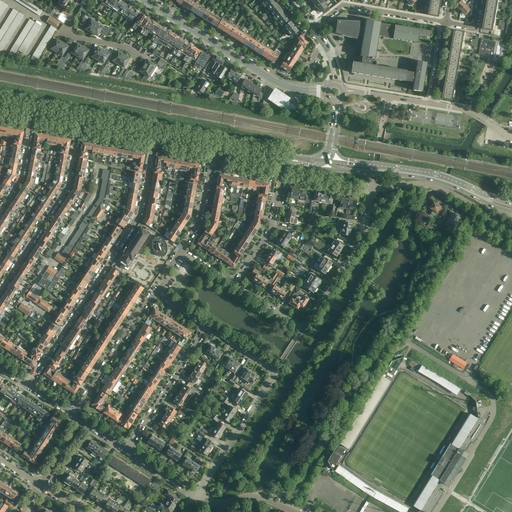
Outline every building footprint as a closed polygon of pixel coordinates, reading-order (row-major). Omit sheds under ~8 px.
[(69,0),(59,0),(57,4),(64,8),(69,0)] [(117,0),(112,8),(117,11),(122,3),(117,0)] [(190,0),(189,0),(183,0),(181,5),(183,6),(182,7),(185,8),(190,0)] [(190,11),(196,3),(195,3),(190,0),(185,8),(188,10),(190,11)] [(437,17),(439,0),(430,0),(428,15),(437,17)] [(488,0),(486,12),(495,14),(497,0),(488,0)] [(274,1),(268,6),(271,11),(270,11),(270,12),(271,11),(278,6),(278,5),(274,1)] [(461,10),(466,6),(462,1),(457,6),(461,10)] [(323,2),(317,8),(318,10),(318,11),(319,12),(320,12),(323,10),(325,13),(330,9),(328,6),(327,7),(325,4),(326,4),(324,2),(323,2)] [(117,11),(122,14),(128,6),(122,3),(117,11)] [(201,6),(196,3),(190,11),(193,13),(195,15),(201,6)] [(122,14),(128,17),(132,10),(131,9),(131,8),(128,6),(122,14)] [(206,9),(201,6),(195,15),(198,17),(199,16),(201,18),(206,9)] [(281,10),(278,6),(271,11),(275,15),(274,16),(275,16),(282,10),(281,10)] [(466,6),(461,10),(465,15),(470,10),(466,6)] [(211,13),(210,13),(206,10),(206,9),(201,18),(203,19),(205,21),(211,13)] [(132,10),(128,17),(133,21),(138,13),(134,10),(134,11),(132,10)] [(282,10),(275,16),(278,20),(277,21),(278,21),(279,20),(285,15),(286,15),(285,15),(282,10)] [(492,31),(495,14),(486,12),(483,30),(492,31)] [(215,16),(211,13),(205,21),(208,23),(209,22),(211,24),(215,16)] [(91,33),(97,23),(88,18),(89,16),(86,14),(82,21),(85,23),(86,22),(89,23),(85,29),(91,33)] [(140,26),(146,18),(146,17),(145,17),(144,16),(143,16),(140,14),(131,28),(135,30),(138,25),(140,26)] [(285,15),(279,20),(282,25),(281,26),(289,20),(289,19),(289,20),(285,15)] [(215,16),(211,24),(211,25),(213,26),(214,25),(216,27),(220,19),(215,16)] [(51,26),(57,29),(57,30),(61,24),(49,17),(46,23),(51,26)] [(151,21),(146,18),(140,26),(143,28),(140,33),(143,35),(151,21)] [(223,32),(228,23),(222,19),(217,27),(217,28),(219,30),(219,29),(223,32)] [(374,59),(375,54),(375,52),(376,51),(375,51),(378,36),(382,37),(383,37),(383,36),(392,38),(392,39),(417,43),(417,42),(420,43),(421,36),(423,36),(430,38),(431,36),(431,35),(432,31),(422,30),(422,31),(419,30),(419,29),(419,30),(394,26),(384,25),(380,25),(380,22),(366,20),(364,29),(361,29),(359,28),(359,22),(337,20),(335,34),(357,40),(358,33),(364,34),(361,51),(359,50),(359,55),(360,55),(360,57),(362,57),(361,64),(352,62),(351,73),(405,82),(405,81),(406,81),(414,82),(412,90),(422,92),(426,63),(417,62),(415,73),(407,72),(407,71),(371,65),(372,60),(375,60),(375,59),(374,59)] [(151,21),(143,35),(145,37),(149,32),(151,33),(157,24),(151,21)] [(290,22),(284,27),(286,30),(294,24),(293,23),(292,23),(290,22)] [(97,23),(91,33),(91,34),(91,33),(97,36),(101,30),(104,32),(102,34),(106,36),(110,29),(107,27),(106,29),(97,23)] [(235,27),(228,23),(223,32),(227,34),(229,36),(235,27)] [(157,24),(151,33),(154,35),(151,40),(153,42),(162,28),(159,27),(159,26),(157,24)] [(289,33),(296,27),(294,24),(286,30),(289,33)] [(241,31),(235,27),(229,36),(232,38),(232,37),(236,40),(241,31)] [(291,37),(298,31),(297,29),(297,28),(296,27),(289,33),(291,37)] [(162,40),(167,31),(165,30),(164,30),(162,28),(153,42),(156,44),(160,38),(162,40)] [(114,38),(118,41),(122,34),(119,30),(118,32),(114,38)] [(162,40),(160,44),(165,47),(167,45),(173,34),(168,31),(167,31),(162,40)] [(248,36),(241,31),(236,40),(240,42),(240,43),(242,44),(248,36)] [(452,48),(461,50),(464,32),(455,31),(452,48)] [(172,48),(173,47),(178,38),(173,34),(167,45),(172,48)] [(295,46),(302,51),(304,49),(303,48),(307,43),(301,35),(297,38),(299,41),(296,46),(295,46)] [(256,41),(248,36),(242,44),(245,46),(245,45),(251,49),(256,41)] [(175,55),(183,42),(181,40),(181,39),(178,38),(173,47),(176,48),(172,53),(175,55)] [(496,42),(492,41),(481,39),(479,52),(490,54),(489,56),(493,57),(496,42)] [(56,53),(62,42),(62,43),(56,40),(50,49),(56,53)] [(261,44),(256,41),(251,49),(253,50),(253,51),(255,52),(256,52),(261,44)] [(62,42),(56,53),(62,56),(68,47),(62,43),(63,43),(62,42)] [(184,53),(189,45),(187,43),(186,43),(183,42),(175,55),(178,57),(181,52),(184,53)] [(77,57),(83,46),(82,47),(77,43),(71,53),(77,57)] [(269,49),(261,44),(256,52),(256,53),(258,54),(264,57),(269,49)] [(189,45),(184,53),(186,55),(183,60),(186,62),(195,48),(189,45)] [(83,46),(77,57),(82,60),(88,50),(83,47),(83,46)] [(299,56),(300,53),(301,54),(302,51),(295,46),(291,51),(299,56)] [(97,60),(103,50),(103,51),(97,47),(91,57),(97,60)] [(195,48),(186,62),(189,64),(192,58),(195,60),(200,51),(195,48)] [(458,66),(461,50),(452,48),(449,65),(458,66)] [(274,52),(269,49),(264,57),(266,58),(265,59),(268,60),(269,60),(274,52)] [(103,50),(97,60),(103,64),(109,54),(103,51),(104,50),(103,50)] [(275,50),(274,52),(269,60),(271,62),(273,64),(273,63),(274,63),(279,55),(280,53),(275,50)] [(118,64),(124,54),(123,55),(118,51),(112,61),(118,64)] [(291,51),(288,56),(296,61),(298,58),(297,58),(299,56),(291,51)] [(204,55),(204,54),(202,53),(201,53),(195,63),(192,68),(195,70),(197,66),(198,67),(205,56),(204,55)] [(124,54),(118,64),(123,68),(129,58),(124,55),(124,54)] [(202,67),(208,58),(209,57),(207,55),(205,56),(198,67),(201,69),(202,67)] [(286,62),(292,66),(294,63),(295,63),(296,61),(288,56),(287,59),(284,57),(282,59),(285,61),(286,62)] [(221,66),(224,61),(217,57),(211,66),(218,71),(221,66)] [(142,65),(154,72),(157,68),(155,67),(156,66),(146,60),(143,65),(142,65)] [(280,61),(277,66),(286,71),(286,72),(288,73),(289,72),(290,71),(290,70),(292,66),(286,62),(285,64),(280,61)] [(154,72),(142,65),(143,66),(139,71),(145,75),(142,79),(146,82),(150,76),(151,77),(154,72)] [(455,83),(458,66),(449,65),(446,81),(455,83)] [(215,76),(218,71),(211,66),(210,68),(213,69),(210,73),(208,71),(207,74),(213,78),(215,76)] [(221,66),(218,71),(215,76),(219,78),(219,79),(221,80),(219,82),(217,86),(220,87),(221,85),(224,80),(222,79),(228,70),(221,66)] [(125,79),(129,72),(126,69),(126,70),(123,68),(117,78),(124,79),(125,79)] [(231,80),(236,73),(230,70),(226,77),(231,80)] [(231,80),(236,84),(241,76),(236,73),(231,80)] [(250,82),(245,79),(242,84),(241,89),(247,90),(248,86),(250,82)] [(199,85),(206,89),(211,82),(209,81),(208,83),(203,80),(199,85)] [(455,83),(446,81),(443,99),(452,100),(455,83)] [(255,86),(250,82),(248,86),(247,90),(247,92),(253,93),(254,87),(255,86)] [(206,89),(199,85),(196,89),(198,91),(197,93),(200,95),(202,93),(203,94),(206,89)] [(263,93),(260,93),(260,89),(255,86),(254,87),(253,93),(253,95),(259,97),(258,99),(262,100),(263,93)] [(224,93),(218,89),(215,95),(220,98),(224,93)] [(290,98),(289,98),(276,89),(273,92),(268,100),(282,109),(290,98)] [(474,91),(466,90),(464,104),(470,105),(472,97),(473,98),(474,91)] [(284,108),(285,109),(295,110),(297,108),(290,103),(288,102),(283,108),(283,107),(283,108),(284,108)] [(14,135),(15,130),(11,129),(10,129),(9,130),(6,129),(4,136),(10,137),(10,134),(14,135)] [(17,139),(22,140),(23,131),(18,131),(18,130),(16,130),(15,130),(14,135),(17,136),(17,139)] [(34,142),(39,143),(39,140),(43,141),(43,135),(41,134),(41,135),(36,134),(34,142)] [(43,135),(43,141),(47,141),(46,144),(51,145),(53,138),(49,137),(48,136),(43,135)] [(61,144),(62,139),(58,138),(56,138),(53,138),(51,145),(56,146),(57,143),(61,144)] [(14,140),(13,147),(20,148),(22,140),(17,139),(16,141),(14,140)] [(61,144),(64,145),(63,148),(68,149),(70,140),(69,140),(65,139),(63,139),(62,139),(61,144)] [(34,142),(32,151),(39,152),(40,152),(41,146),(38,145),(39,143),(34,142)] [(80,152),(87,153),(84,152),(85,149),(92,150),(92,152),(91,154),(92,154),(93,145),(82,143),(80,152)] [(67,157),(68,149),(63,148),(63,150),(61,149),(59,156),(60,156),(67,157)] [(80,152),(79,160),(87,162),(88,156),(86,156),(87,153),(80,152)] [(133,152),(132,159),(132,158),(139,159),(139,163),(143,164),(144,154),(133,152)] [(157,157),(155,167),(162,169),(159,168),(160,164),(163,165),(163,163),(163,162),(160,162),(161,158),(157,157)] [(168,168),(169,159),(167,159),(166,158),(165,158),(164,158),(163,158),(161,158),(160,162),(163,162),(163,163),(166,164),(165,167),(168,167),(168,168)] [(168,168),(173,169),(174,170),(176,161),(169,159),(168,168)] [(133,162),(132,166),(134,166),(133,171),(141,172),(143,164),(139,163),(136,162),(133,162)] [(187,163),(186,172),(186,170),(188,171),(189,168),(192,169),(191,172),(194,172),(195,164),(192,164),(192,163),(190,163),(187,163)] [(190,174),(198,176),(200,165),(195,164),(194,172),(193,175),(190,174)] [(161,177),(162,169),(155,167),(153,175),(161,177)] [(102,179),(107,180),(109,171),(102,170),(101,179),(102,179)] [(6,175),(4,177),(11,181),(15,176),(7,173),(6,175)] [(219,174),(216,186),(224,187),(221,187),(221,184),(223,184),(223,183),(224,183),(224,182),(226,183),(226,181),(226,180),(222,179),(223,175),(222,175),(222,174),(222,173),(221,173),(220,174),(220,175),(219,174)] [(198,176),(190,174),(189,182),(196,184),(198,176)] [(233,177),(223,175),(222,179),(226,180),(226,181),(229,182),(228,185),(231,186),(233,177)] [(3,179),(2,181),(8,186),(11,181),(4,177),(6,178),(5,180),(3,179)] [(27,181),(24,185),(24,186),(31,190),(32,187),(33,188),(35,185),(33,183),(27,181)] [(58,189),(62,184),(54,181),(53,183),(54,184),(53,186),(58,189)] [(264,183),(255,181),(253,190),(255,191),(256,186),(259,187),(260,186),(263,187),(264,183)] [(0,187),(5,191),(8,187),(8,186),(1,182),(0,183),(0,187)] [(75,182),(74,188),(81,191),(82,187),(83,188),(84,184),(75,182)] [(55,194),(58,189),(53,186),(50,184),(49,186),(50,187),(49,189),(48,190),(55,194)] [(24,186),(20,190),(26,194),(27,192),(28,193),(31,190),(24,186)] [(216,186),(215,194),(223,195),(224,187),(216,186)] [(81,191),(74,188),(71,192),(77,196),(79,198),(80,195),(79,195),(81,191)] [(297,200),(299,190),(291,188),(289,198),(297,200)] [(20,190),(18,195),(25,199),(26,197),(25,196),(26,194),(20,190)] [(52,199),(55,195),(55,194),(48,190),(46,193),(48,194),(46,196),(52,199)] [(136,201),(137,195),(126,193),(107,190),(106,195),(109,196),(113,197),(113,195),(109,195),(110,192),(116,193),(115,195),(126,197),(126,196),(129,196),(128,199),(136,201)] [(299,190),(297,200),(304,201),(306,191),(299,190)] [(71,192),(68,197),(75,202),(76,199),(75,199),(77,196),(71,192)] [(322,202),(323,195),(320,195),(320,194),(315,193),(313,201),(322,202)] [(331,204),(332,196),(327,195),(327,196),(323,195),(322,202),(331,204)] [(68,197),(65,202),(71,206),(72,204),(73,204),(75,202),(68,197)] [(347,209),(348,199),(341,198),(339,208),(347,209)] [(15,199),(12,203),(19,208),(21,205),(19,204),(20,202),(15,199)] [(46,207),(49,203),(42,199),(41,201),(42,202),(41,204),(46,207)] [(348,199),(347,209),(354,211),(356,201),(348,199)] [(65,202),(62,207),(68,211),(71,206),(65,202)] [(220,212),(221,204),(213,202),(212,210),(220,212)] [(434,202),(432,206),(431,206),(430,207),(430,208),(430,209),(434,211),(432,213),(432,214),(435,215),(437,213),(439,214),(441,211),(440,210),(442,207),(439,205),(440,205),(437,203),(436,204),(434,202)] [(9,207),(7,211),(13,216),(15,214),(14,213),(15,211),(9,207)] [(41,216),(44,211),(37,207),(35,209),(34,211),(41,216)] [(62,207),(59,211),(64,215),(66,213),(67,214),(68,211),(62,207)] [(121,213),(129,219),(133,212),(134,212),(127,210),(126,210),(125,210),(123,209),(121,213)] [(212,210),(211,218),(218,220),(219,216),(220,212),(212,210)] [(286,216),(295,218),(296,212),(287,210),(286,216)] [(38,220),(41,216),(34,211),(34,212),(35,213),(34,214),(33,213),(31,216),(38,220)] [(59,211),(55,216),(62,221),(64,218),(63,217),(64,215),(59,211)] [(126,224),(129,219),(121,213),(118,211),(117,213),(119,215),(117,218),(120,219),(119,219),(126,224)] [(187,222),(190,217),(191,216),(183,213),(180,217),(187,222)] [(462,219),(453,213),(451,216),(448,221),(448,222),(449,223),(450,224),(451,223),(456,227),(459,223),(460,222),(460,221),(462,219)] [(155,216),(153,215),(146,214),(145,218),(153,223),(154,222),(155,216)] [(4,215),(1,220),(4,221),(8,224),(9,223),(8,222),(9,219),(4,215)] [(35,224),(38,220),(31,216),(29,218),(28,220),(30,221),(35,224)] [(55,216),(52,221),(58,225),(60,226),(62,223),(61,223),(62,221),(55,216)] [(286,216),(285,223),(296,225),(297,219),(295,218),(286,216)] [(184,227),(187,222),(180,217),(177,222),(184,227)] [(142,222),(148,226),(150,223),(152,225),(153,223),(145,218),(142,222)] [(208,226),(215,230),(217,227),(218,220),(211,218),(210,224),(208,226)] [(123,228),(126,224),(119,219),(116,224),(123,228)] [(261,221),(253,219),(253,221),(250,226),(257,230),(261,225),(261,221)] [(339,228),(342,228),(350,230),(352,224),(349,223),(349,222),(345,222),(343,222),(343,221),(338,220),(337,227),(339,228)] [(52,221),(49,226),(56,230),(58,228),(57,227),(58,225),(52,221)] [(180,232),(184,227),(177,222),(173,228),(180,232)] [(29,233),(32,229),(25,224),(23,228),(24,229),(29,233)] [(49,226),(46,230),(52,234),(53,232),(54,232),(56,230),(49,226)] [(250,226),(246,233),(253,237),(257,230),(250,226)] [(115,227),(112,231),(118,236),(121,231),(115,227)] [(127,267),(149,234),(149,233),(151,231),(146,228),(144,230),(144,229),(141,227),(127,249),(125,248),(123,252),(124,253),(118,262),(121,264),(125,266),(124,268),(128,270),(129,268),(127,267)] [(208,227),(203,234),(210,238),(214,231),(208,227)] [(177,237),(180,232),(173,228),(170,233),(177,237)] [(350,230),(342,228),(340,235),(349,236),(350,230)] [(115,240),(118,236),(112,231),(109,229),(106,234),(109,236),(115,240)] [(46,230),(43,235),(50,239),(51,237),(50,236),(52,234),(46,230)] [(281,237),(288,242),(290,238),(291,239),(293,237),(296,239),(298,237),(300,233),(295,231),(293,233),(292,233),(291,235),(285,231),(284,233),(283,232),(281,235),(282,236),(281,237)] [(24,241),(27,237),(20,233),(18,235),(17,237),(24,241)] [(170,233),(166,238),(173,243),(177,237),(170,233)] [(246,233),(242,240),(248,244),(253,237),(246,233)] [(210,238),(203,234),(197,244),(200,246),(203,243),(205,244),(208,241),(205,239),(207,237),(210,238)] [(43,235),(40,240),(46,243),(49,245),(50,243),(48,242),(50,239),(43,235)] [(109,236),(106,241),(112,245),(115,240),(109,236)] [(21,245),(24,241),(17,237),(15,241),(21,245)] [(154,238),(153,239),(152,240),(152,241),(151,242),(151,243),(151,246),(151,247),(152,248),(152,250),(153,251),(153,252),(154,253),(155,254),(156,255),(157,256),(158,256),(159,257),(161,257),(162,257),(163,256),(164,256),(165,255),(166,254),(167,253),(167,251),(167,250),(167,249),(167,248),(167,246),(167,245),(166,244),(166,243),(165,242),(164,241),(164,240),(163,239),(162,238),(160,237),(159,237),(158,237),(157,237),(156,237),(155,237),(154,238)] [(288,242),(281,237),(277,243),(278,243),(278,244),(280,246),(281,245),(284,248),(288,242)] [(40,240),(37,244),(44,249),(45,246),(44,246),(46,243),(40,240)] [(200,246),(208,251),(213,243),(208,240),(208,241),(205,244),(203,243),(200,246)] [(242,240),(237,246),(244,251),(248,244),(242,240)] [(331,246),(340,252),(343,246),(335,240),(331,246)] [(19,250),(21,245),(15,241),(13,243),(15,244),(13,246),(19,250)] [(106,241),(103,245),(109,250),(112,245),(106,241)] [(218,246),(213,243),(208,251),(213,254),(218,246)] [(34,249),(40,253),(40,254),(44,249),(37,244),(34,249)] [(106,254),(109,250),(103,245),(100,244),(97,248),(100,250),(106,254)] [(218,246),(213,254),(217,257),(222,250),(219,248),(220,247),(218,246)] [(239,258),(244,251),(237,246),(233,253),(239,258)] [(340,252),(331,246),(327,252),(336,257),(340,252)] [(13,258),(16,254),(9,249),(8,252),(7,252),(6,253),(8,255),(13,258)] [(32,252),(29,256),(36,261),(37,258),(40,253),(34,249),(32,252)] [(222,260),(229,265),(232,261),(229,260),(229,259),(227,257),(229,254),(231,251),(229,249),(228,251),(227,253),(222,260)] [(100,250),(97,255),(103,259),(106,254),(100,250)] [(227,253),(222,250),(217,257),(222,260),(227,253)] [(272,250),(269,255),(278,261),(282,255),(280,253),(279,255),(272,250)] [(298,257),(290,252),(288,255),(296,260),(298,257)] [(100,264),(103,259),(97,255),(94,253),(91,258),(93,259),(100,264)] [(233,268),(240,258),(239,258),(233,253),(236,255),(232,261),(229,265),(233,268)] [(269,255),(266,261),(269,263),(268,264),(274,268),(278,261),(269,255)] [(286,258),(294,263),(296,260),(288,255),(286,258)] [(29,256),(26,261),(32,265),(33,263),(34,263),(36,261),(29,256)] [(4,258),(2,260),(4,261),(3,263),(8,266),(10,262),(4,258)] [(320,263),(328,269),(332,263),(323,258),(320,263)] [(97,268),(100,264),(93,259),(92,262),(89,260),(88,262),(97,268)] [(26,261),(23,266),(30,270),(31,268),(30,267),(32,265),(26,261)] [(94,273),(97,268),(88,262),(86,264),(89,266),(87,269),(94,273)] [(328,269),(320,263),(316,269),(325,275),(328,269)] [(23,266),(20,270),(26,274),(27,272),(28,273),(30,270),(23,266)] [(44,283),(53,269),(49,266),(45,271),(41,278),(42,278),(40,280),(44,283)] [(84,267),(81,271),(84,273),(91,278),(94,273),(87,269),(84,267)] [(109,273),(116,277),(119,272),(112,268),(109,273)] [(53,269),(44,283),(48,285),(50,281),(50,282),(54,275),(57,271),(53,269)] [(259,284),(263,277),(258,273),(259,272),(255,269),(251,275),(255,277),(253,280),(259,284)] [(20,270),(17,275),(24,280),(25,277),(24,277),(26,274),(20,270)] [(87,284),(90,279),(91,278),(84,273),(84,274),(80,272),(79,275),(82,277),(80,279),(87,284)] [(112,282),(116,277),(109,273),(106,278),(112,282)] [(270,285),(278,274),(275,273),(271,279),(270,278),(269,281),(263,277),(259,284),(264,288),(267,283),(270,285)] [(276,295),(281,288),(277,286),(278,285),(276,283),(279,279),(278,278),(280,276),(278,274),(270,285),(269,287),(272,289),(271,292),(276,295)] [(307,280),(317,287),(320,281),(313,276),(311,274),(307,280)] [(17,275),(14,280),(20,284),(21,282),(22,282),(24,280),(17,275)] [(106,278),(103,282),(109,287),(112,282),(106,278)] [(84,288),(87,284),(80,279),(79,281),(76,279),(74,282),(77,284),(84,288)] [(14,280),(11,284),(17,289),(19,287),(18,286),(20,284),(14,280)] [(38,284),(45,289),(48,285),(44,283),(40,280),(38,284)] [(317,287),(307,280),(304,284),(303,283),(301,286),(302,287),(302,286),(305,288),(306,288),(313,293),(317,287)] [(103,282),(100,287),(106,291),(109,287),(103,282)] [(11,284),(7,289),(13,293),(15,291),(16,291),(17,289),(11,284)] [(81,293),(84,288),(77,284),(74,289),(81,293)] [(134,303),(143,289),(136,284),(127,298),(134,303)] [(34,295),(37,297),(39,298),(42,295),(43,293),(33,286),(29,291),(31,293),(34,295)] [(302,299),(301,298),(301,297),(300,297),(302,294),(299,292),(299,291),(300,289),(295,286),(297,292),(296,292),(297,293),(300,311),(301,310),(301,311),(305,305),(306,306),(309,300),(309,299),(309,298),(305,296),(305,297),(304,296),(302,299)] [(100,287),(97,292),(103,296),(105,297),(108,293),(106,291),(100,287)] [(282,287),(281,288),(276,295),(282,299),(288,290),(282,287)] [(7,289),(4,294),(11,298),(13,296),(12,295),(13,293),(7,289)] [(78,298),(81,293),(74,289),(71,293),(78,298)] [(97,292),(94,297),(100,301),(103,296),(97,292)] [(75,302),(78,298),(71,293),(68,298),(75,302)] [(290,299),(288,303),(289,303),(288,304),(294,308),(294,307),(300,311),(300,310),(300,311),(297,293),(294,294),(293,295),(291,293),(289,296),(291,298),(291,299),(291,300),(290,299)] [(4,294),(1,298),(4,300),(7,302),(9,300),(10,301),(11,298),(4,294)] [(114,296),(110,303),(114,305),(116,301),(117,302),(119,299),(116,297),(115,300),(114,300),(116,297),(114,296)] [(91,301),(92,302),(97,306),(100,301),(94,297),(91,301)] [(72,307),(75,302),(68,298),(65,303),(72,307)] [(125,317),(134,303),(127,298),(118,312),(125,317)] [(91,301),(87,306),(94,310),(97,306),(92,302),(91,301)] [(69,312),(72,307),(65,303),(62,307),(69,312)] [(26,314),(28,316),(32,310),(24,305),(21,309),(20,311),(26,314)] [(87,306),(84,311),(91,315),(94,310),(87,306)] [(102,321),(110,308),(107,306),(99,319),(102,321)] [(66,317),(69,312),(62,307),(59,312),(66,317)] [(155,320),(160,313),(154,309),(145,323),(149,326),(151,323),(149,322),(151,318),(155,320)] [(84,311),(81,315),(88,320),(91,315),(84,311)] [(63,321),(66,317),(59,312),(56,317),(63,321)] [(116,331),(125,317),(118,312),(109,327),(116,331)] [(165,316),(160,313),(155,320),(160,324),(165,316)] [(81,316),(78,321),(84,325),(87,321),(81,316)] [(170,319),(165,316),(160,324),(165,327),(170,319)] [(60,326),(63,321),(56,317),(53,321),(60,326)] [(175,323),(170,319),(165,327),(170,330),(175,323)] [(78,321),(74,326),(81,330),(84,325),(78,321)] [(180,326),(175,323),(170,330),(175,334),(180,326)] [(55,333),(58,328),(51,324),(48,329),(55,333)] [(149,334),(152,329),(145,324),(144,325),(143,326),(143,327),(142,329),(149,334)] [(95,325),(89,334),(91,335),(96,328),(98,330),(100,328),(95,325)] [(74,326),(71,331),(78,335),(81,330),(74,326)] [(185,329),(180,326),(175,334),(180,337),(185,329)] [(106,346),(116,331),(109,327),(99,341),(106,346)] [(52,338),(55,333),(48,329),(45,333),(52,338)] [(142,329),(140,331),(139,331),(139,333),(139,334),(146,339),(149,334),(142,329)] [(191,333),(185,329),(180,337),(184,339),(181,343),(179,342),(177,344),(182,347),(191,333)] [(71,331),(68,335),(75,340),(78,335),(71,331)] [(49,343),(52,338),(45,333),(42,338),(49,343)] [(143,343),(146,339),(139,334),(137,336),(136,336),(135,337),(136,338),(143,343)] [(68,335),(65,340),(72,344),(75,340),(68,335)] [(0,343),(0,345),(4,348),(8,341),(3,338),(0,343)] [(46,347),(49,343),(42,338),(39,343),(46,347)] [(140,348),(143,343),(136,338),(134,341),(133,341),(132,342),(133,343),(132,343),(140,348)] [(65,340),(62,345),(69,349),(72,344),(65,340)] [(4,348),(8,351),(13,344),(8,341),(4,348)] [(97,360),(106,346),(99,341),(90,355),(97,360)] [(37,342),(34,347),(36,348),(35,349),(42,353),(42,352),(46,347),(39,343),(37,342)] [(137,353),(140,348),(132,343),(131,345),(130,345),(129,347),(130,347),(129,348),(137,353)] [(173,343),(170,348),(178,352),(179,351),(180,350),(180,349),(180,348),(181,348),(173,343)] [(18,347),(13,344),(8,351),(13,354),(18,347)] [(62,345),(59,349),(66,354),(69,349),(62,345)] [(205,349),(203,352),(208,355),(208,354),(212,356),(217,349),(210,345),(207,350),(205,349)] [(22,351),(18,347),(13,354),(18,358),(22,351)] [(134,357),(137,353),(129,348),(128,350),(127,350),(127,351),(127,352),(126,352),(134,357)] [(170,348),(167,352),(175,357),(176,355),(178,352),(170,348)] [(37,361),(42,353),(35,349),(30,356),(33,359),(37,361)] [(59,349),(56,354),(62,359),(66,354),(59,349)] [(217,349),(212,356),(215,359),(217,361),(218,361),(213,369),(216,370),(222,361),(221,361),(222,360),(219,358),(223,353),(217,349)] [(27,354),(22,351),(18,358),(23,361),(25,362),(27,358),(25,357),(27,354)] [(126,352),(125,355),(124,355),(123,356),(123,357),(131,362),(134,357),(126,352)] [(167,352),(164,357),(172,362),(172,361),(173,360),(173,359),(175,357),(167,352)] [(56,354),(53,359),(59,363),(62,359),(56,354)] [(450,359),(449,360),(464,369),(467,363),(453,354),(452,355),(450,359)] [(88,374),(97,360),(90,355),(81,369),(88,374)] [(164,357),(161,362),(168,366),(169,366),(170,365),(170,364),(172,362),(164,357)] [(229,369),(234,361),(228,357),(224,363),(222,361),(216,370),(219,372),(223,365),(229,369)] [(31,361),(27,358),(25,362),(33,367),(37,361),(33,359),(31,361)] [(121,361),(120,363),(127,368),(130,363),(123,358),(122,359),(121,360),(121,361)] [(55,370),(59,363),(53,359),(48,366),(55,370)] [(234,361),(229,369),(235,373),(240,365),(234,361)] [(161,362),(158,366),(165,371),(166,371),(167,369),(168,366),(161,362)] [(118,365),(117,367),(124,372),(127,368),(120,363),(119,363),(118,365)] [(195,368),(202,373),(206,367),(199,363),(195,368)] [(44,373),(44,375),(51,379),(55,373),(53,372),(55,370),(48,366),(44,373)] [(158,366),(155,371),(162,376),(163,375),(164,374),(164,373),(165,371),(158,366)] [(457,397),(461,390),(442,378),(422,366),(419,373),(439,384),(457,397)] [(115,370),(114,372),(121,377),(124,372),(117,367),(116,368),(115,368),(115,369),(115,370)] [(195,368),(192,374),(198,378),(205,383),(207,381),(200,376),(202,373),(195,368)] [(83,381),(87,375),(88,374),(81,369),(80,370),(76,377),(83,381)] [(247,381),(252,373),(246,369),(241,377),(247,381)] [(152,376),(159,380),(160,380),(161,378),(162,376),(155,371),(152,376)] [(51,379),(56,383),(60,376),(55,372),(55,373),(51,379)] [(112,375),(111,377),(118,382),(121,377),(114,372),(113,373),(112,374),(112,375)] [(258,377),(252,373),(247,381),(253,385),(258,377)] [(192,374),(188,380),(195,384),(198,379),(198,378),(192,374)] [(56,383),(60,386),(65,379),(60,376),(56,383)] [(79,388),(83,381),(76,377),(73,382),(74,383),(73,384),(79,388)] [(115,386),(118,382),(111,377),(110,377),(109,377),(109,379),(107,381),(115,386)] [(151,377),(148,381),(156,386),(157,384),(158,384),(159,383),(158,382),(159,381),(151,377)] [(341,446),(349,451),(391,384),(383,378),(341,446)] [(60,386),(65,389),(70,382),(65,379),(60,386)] [(106,384),(104,386),(112,391),(115,386),(107,381),(107,382),(106,382),(106,383),(106,384)] [(148,381),(145,386),(153,391),(154,389),(155,389),(156,387),(155,387),(156,386),(148,381)] [(75,394),(79,388),(73,384),(73,385),(75,386),(73,388),(68,385),(70,382),(65,389),(74,394),(75,394)] [(9,388),(6,386),(5,385),(4,386),(0,391),(0,392),(4,395),(9,388)] [(181,391),(191,397),(196,390),(192,388),(191,389),(185,385),(181,391)] [(104,386),(103,388),(102,388),(101,390),(102,390),(101,391),(109,396),(112,391),(104,386)] [(145,386),(142,391),(150,395),(151,393),(152,393),(153,392),(152,391),(153,391),(145,386)] [(10,388),(9,388),(4,395),(4,396),(11,400),(16,393),(15,393),(15,392),(14,391),(13,391),(9,389),(10,388)] [(237,395),(243,399),(247,394),(241,389),(237,395)] [(142,391),(139,395),(147,400),(148,398),(149,398),(149,397),(149,396),(150,395),(142,391)] [(181,391),(177,396),(184,401),(187,403),(191,397),(181,391)] [(99,394),(98,396),(105,401),(108,396),(101,392),(100,392),(99,394)] [(11,400),(16,404),(21,396),(20,395),(19,394),(18,395),(16,393),(11,400)] [(243,399),(237,395),(235,394),(231,400),(233,401),(239,405),(243,399)] [(139,395),(136,400),(144,405),(145,403),(146,403),(147,401),(146,400),(147,400),(139,395)] [(16,404),(21,407),(26,400),(25,399),(24,397),(23,398),(21,396),(16,404)] [(96,399),(95,401),(102,406),(105,401),(98,396),(97,397),(96,398),(96,399)] [(184,401),(177,396),(173,402),(180,406),(184,401)] [(26,411),(31,403),(30,403),(30,402),(29,401),(28,401),(26,400),(21,407),(26,410),(25,411),(26,411)] [(136,400),(133,405),(141,409),(142,407),(143,407),(143,406),(143,405),(144,405),(136,400)] [(93,404),(92,406),(96,408),(96,409),(98,410),(103,413),(105,409),(101,406),(102,406),(95,401),(94,401),(94,402),(93,403),(93,404)] [(26,411),(31,414),(31,413),(36,406),(35,406),(35,405),(34,404),(33,404),(31,403),(26,411)] [(133,405),(130,409),(138,414),(139,413),(139,412),(139,411),(141,409),(133,405)] [(228,405),(224,411),(226,412),(232,416),(236,410),(230,406),(228,405)] [(31,413),(36,416),(41,409),(40,409),(40,408),(39,407),(38,407),(36,406),(31,413)] [(108,416),(112,409),(108,406),(105,409),(103,413),(105,414),(105,415),(106,416),(107,415),(108,416)] [(166,413),(173,417),(177,412),(170,407),(166,413)] [(41,409),(36,416),(38,418),(36,420),(40,422),(46,413),(45,412),(44,410),(43,411),(41,409)] [(112,419),(114,416),(117,412),(112,409),(108,416),(108,417),(110,418),(110,417),(112,419)] [(127,415),(134,420),(135,418),(136,418),(137,416),(136,416),(137,415),(130,411),(127,415)] [(116,422),(118,420),(120,417),(121,415),(117,412),(114,416),(112,419),(113,419),(113,420),(114,421),(115,420),(116,422)] [(226,412),(222,418),(228,422),(232,416),(226,412)] [(166,413),(163,419),(169,423),(173,417),(166,413)] [(127,415),(124,420),(131,424),(132,422),(133,422),(134,421),(133,420),(134,420),(127,415)] [(486,424),(478,419),(472,415),(453,446),(451,445),(444,457),(443,457),(443,458),(447,461),(445,464),(441,461),(440,462),(440,463),(433,474),(434,475),(415,507),(418,508),(421,510),(424,511),(431,511),(444,493),(438,489),(440,486),(442,487),(444,483),(450,486),(458,472),(462,471),(461,469),(469,455),(465,452),(472,442),(474,444),(486,424)] [(53,417),(50,422),(57,426),(59,424),(60,424),(61,423),(60,422),(61,421),(53,417)] [(118,420),(116,422),(123,427),(128,429),(131,424),(124,420),(120,417),(118,420)] [(169,423),(163,419),(159,425),(165,429),(169,423)] [(54,431),(56,429),(57,427),(57,426),(50,422),(47,426),(54,431)] [(219,423),(215,429),(221,433),(225,427),(219,423)] [(47,426),(44,431),(51,436),(53,434),(54,432),(54,431),(47,426)] [(208,432),(203,429),(200,427),(198,430),(201,431),(200,432),(205,435),(206,435),(208,432)] [(215,429),(211,435),(217,439),(221,433),(215,429)] [(44,431),(41,436),(48,441),(49,438),(50,438),(51,437),(51,436),(44,431)] [(3,443),(7,446),(12,439),(14,436),(9,433),(7,436),(3,443)] [(154,446),(158,440),(152,435),(147,442),(154,446)] [(41,436),(38,441),(45,446),(46,443),(47,443),(48,442),(48,441),(41,436)] [(16,442),(12,439),(7,446),(9,447),(10,448),(11,449),(16,442)] [(203,445),(210,450),(214,444),(206,439),(203,445)] [(158,440),(154,446),(160,450),(165,444),(158,440)] [(38,441),(34,446),(42,450),(43,448),(44,448),(45,447),(45,446),(38,441)] [(91,453),(96,445),(91,441),(85,449),(91,453)] [(16,442),(11,449),(14,450),(15,450),(17,452),(21,445),(16,442)] [(91,453),(97,456),(102,448),(96,445),(91,453)] [(210,450),(203,445),(199,451),(206,456),(210,450)] [(34,446),(31,450),(38,455),(40,453),(41,453),(42,452),(41,451),(42,450),(34,446)] [(339,446),(329,462),(335,466),(333,465),(332,467),(334,468),(335,466),(338,462),(345,450),(339,446)] [(171,457),(175,451),(170,447),(165,454),(171,457)] [(102,448),(97,456),(103,460),(108,452),(102,448)] [(31,450),(28,455),(35,460),(37,458),(38,458),(39,456),(38,455),(31,450)] [(175,451),(171,457),(177,461),(181,455),(175,451)] [(24,452),(22,456),(33,463),(34,463),(35,463),(36,461),(35,460),(28,455),(24,452)] [(112,456),(108,463),(113,467),(112,467),(113,467),(120,472),(121,472),(125,475),(126,475),(133,480),(138,483),(138,484),(138,483),(143,487),(141,489),(138,488),(134,492),(133,492),(131,494),(131,495),(141,501),(150,488),(147,486),(151,481),(143,476),(138,473),(138,472),(138,473),(130,468),(131,468),(130,467),(130,468),(125,465),(126,464),(125,464),(118,460),(118,459),(117,459),(112,456)] [(77,462),(85,467),(88,462),(80,457),(77,462)] [(189,469),(193,462),(186,458),(182,465),(189,469)] [(85,467),(77,462),(74,467),(75,468),(74,470),(77,472),(78,470),(81,472),(85,467)] [(193,462),(189,469),(195,473),(199,466),(193,462)] [(373,490),(339,467),(335,472),(369,496),(398,511),(408,511),(409,510),(373,490)] [(77,476),(70,472),(69,474),(69,475),(64,482),(70,486),(72,483),(71,482),(75,476),(76,477),(77,476)] [(70,486),(77,490),(81,484),(74,480),(76,477),(75,476),(71,482),(72,483),(70,486)] [(81,483),(81,484),(77,490),(76,490),(82,494),(87,487),(81,484),(81,483)] [(8,487),(3,494),(4,494),(8,497),(13,490),(11,489),(11,488),(9,487),(8,488),(8,487)] [(88,497),(93,500),(99,491),(94,487),(88,497)] [(13,490),(8,497),(8,498),(12,501),(17,493),(17,492),(16,491),(15,491),(13,490)] [(101,501),(103,502),(108,496),(99,491),(93,500),(99,504),(101,501)] [(168,500),(176,505),(180,499),(167,491),(164,495),(169,498),(168,500)] [(104,507),(109,511),(116,501),(108,496),(103,502),(106,504),(104,507)] [(171,511),(176,505),(168,500),(163,506),(160,504),(158,507),(166,511),(171,511)] [(116,511),(117,511),(118,511),(119,511),(124,506),(116,501),(109,511),(111,511),(116,511)]
